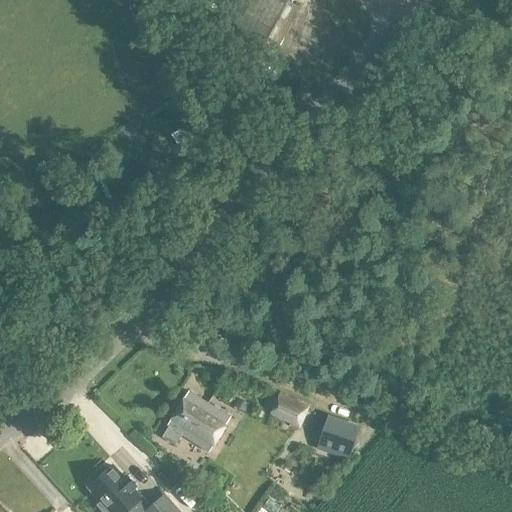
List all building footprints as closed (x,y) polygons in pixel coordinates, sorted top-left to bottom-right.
[(275,58),(302,8),(287,0),(231,0),(218,28),(275,58)] [(128,71),(131,94),(154,91),(148,54),(138,56),(140,70),(128,71)] [(215,394),(228,402),(234,392),(221,384),(215,394)] [(231,418),(190,393),(169,428),(209,453),(231,418)] [(280,394),(272,413),(291,421),(289,425),(298,429),(308,406),(280,394)] [(61,465),(103,434),(86,412),(44,443),(61,465)] [(316,449),(348,461),(360,428),(328,416),(316,449)] [(104,468),(92,478),(96,482),(90,487),(102,501),(98,504),(105,511),(137,511),(147,504),(133,489),(136,486),(127,476),(124,479),(113,466),(108,471),(104,468)] [(302,496),(316,480),(302,468),(288,483),(302,496)] [(189,485),(192,481),(180,473),(177,478),(189,485)] [(180,511),(165,495),(145,511),(180,511)]
